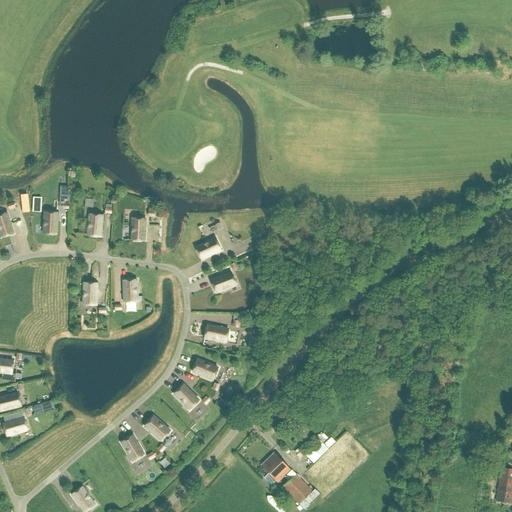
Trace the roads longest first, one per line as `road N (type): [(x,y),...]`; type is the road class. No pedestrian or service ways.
road 1 (unclassified): [(160,511),(354,300),(431,246),(511,215)]
road 2 (residential): [(0,267),(57,254),(163,266),(179,275),(187,307),(182,339),(171,366),(136,405)]
road 3 (residential): [(136,405),(16,506)]
